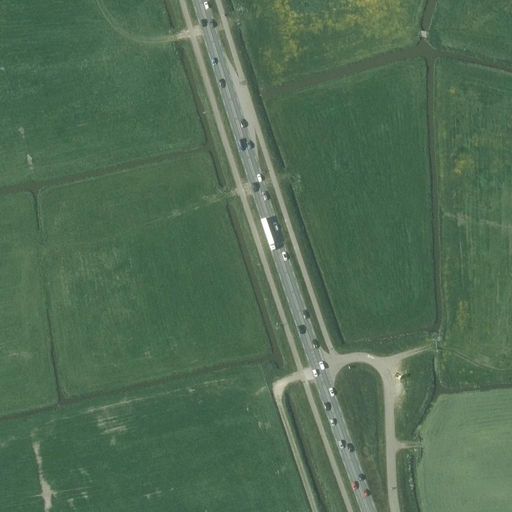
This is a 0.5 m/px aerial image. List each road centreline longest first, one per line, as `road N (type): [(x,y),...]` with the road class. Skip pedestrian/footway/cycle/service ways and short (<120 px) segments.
road 1 (primary): [(317,370),(199,0)]
road 2 (unclassified): [(317,370),(352,358),(380,368),(394,511)]
road 3 (track): [(314,511),(275,388),(317,370)]
road 4 (primary): [(368,511),(317,370)]
